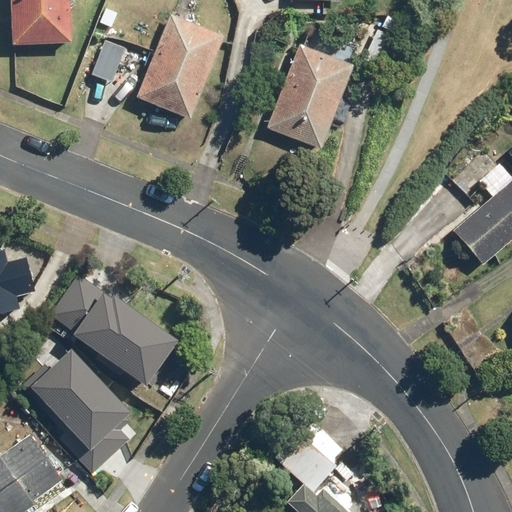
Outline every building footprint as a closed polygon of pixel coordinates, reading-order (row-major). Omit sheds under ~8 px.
[(8,0),(10,44),(70,42),(68,0),(8,0)] [(134,100),(188,122),(221,39),(167,17),(134,100)] [(362,58),(379,66),(393,35),(376,28),(362,58)] [(127,48),(105,39),(90,76),(113,84),(127,48)] [(262,127),(315,148),(350,64),(296,42),(262,127)] [(481,264),(511,236),(511,178),(452,230),(481,264)] [(0,252),(0,308),(19,304),(18,297),(35,293),(26,257),(5,263),(2,252),(0,252)] [(79,273),(51,315),(147,381),(176,340),(79,273)] [(45,363),(21,385),(63,432),(56,438),(88,474),(130,436),(118,422),(131,410),(73,346),(49,367),(45,363)] [(294,430),(271,457),(310,490),(334,463),(294,430)] [(0,511),(18,511),(31,504),(28,500),(59,479),(26,432),(0,450),(0,511)] [(296,511),(295,511),(347,511),(320,486),(312,495),(300,483),(284,500),(296,511)]
